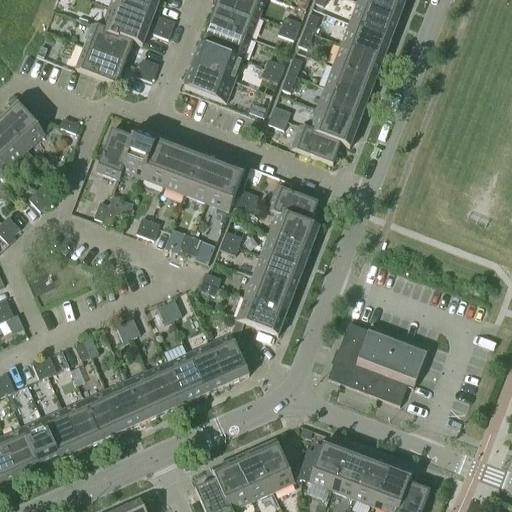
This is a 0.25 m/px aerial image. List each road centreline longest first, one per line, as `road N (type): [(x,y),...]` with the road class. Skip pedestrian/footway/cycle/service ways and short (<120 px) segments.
road 1 (residential): [(43,344),(177,278),(168,265),(58,223)]
road 2 (tertiary): [(511,485),(291,396)]
road 3 (residential): [(364,199),(153,121)]
road 4 (tertiary): [(364,199),(440,0)]
road 5 (tertiary): [(291,396),(364,199)]
road 6 (residential): [(43,344),(5,264),(58,223)]
road 7 (tertiary): [(155,458),(291,396)]
road 8 (tertiary): [(35,511),(155,458)]
road 9 (residential): [(153,121),(202,0)]
